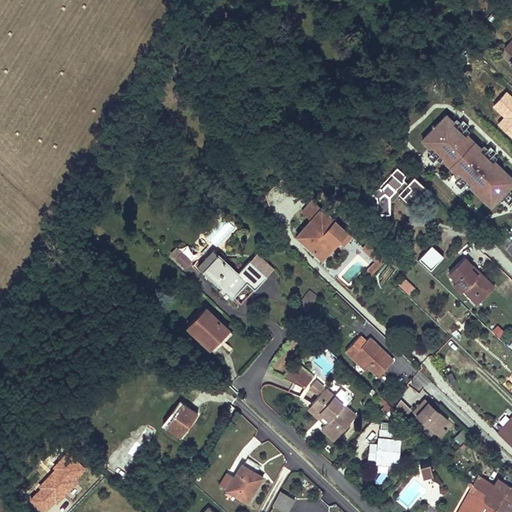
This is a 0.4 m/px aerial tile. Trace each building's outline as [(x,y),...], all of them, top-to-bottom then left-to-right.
[(511,184),(511,176),(446,113),(416,139),(489,209),(511,184)] [(379,188),(378,186),(372,193),(376,198),(377,213),(389,213),(389,200),(392,200),(399,194),(396,191),(401,186),(406,191),(402,196),(410,203),(425,187),(413,177),(407,183),(403,179),(405,175),(397,167),(390,174),(392,175),(379,188)] [(390,174),(378,186),(379,188),(392,175),(390,174)] [(296,236),(317,255),(325,247),(329,251),(338,240),(314,217),(308,222),(301,215),(295,223),(302,230),(296,236)] [(385,260),(367,244),(362,249),(376,262),(380,266),(385,260)] [(431,245),(418,257),(429,269),(442,256),(431,245)] [(325,247),(317,255),(321,259),(329,251),(325,247)] [(183,250),(176,256),(187,266),(191,262),(190,261),(193,259),(183,250)] [(214,250),(199,264),(203,268),(218,283),(216,286),(221,291),(224,289),(232,297),(247,282),(254,289),(266,276),(249,260),(245,265),(237,272),(217,254),(214,250)] [(256,253),(249,260),(266,276),(273,269),(256,253)] [(453,283),(461,291),(463,290),(464,288),(472,296),(475,293),(477,294),(482,299),(492,289),(485,283),(488,281),(479,272),(477,274),(470,267),(472,265),(464,257),(449,272),(456,280),(453,283)] [(370,277),(380,266),(376,262),(366,273),(370,277)] [(199,264),(196,267),(216,286),(218,283),(203,268),(199,264)] [(406,279),(400,285),(405,290),(411,284),(406,279)] [(488,281),(485,283),(492,289),(494,287),(488,281)] [(464,288),(463,290),(477,304),(482,299),(477,294),(475,293),(472,296),(464,288)] [(310,290),(301,302),(309,308),(318,296),(310,290)] [(187,326),(210,348),(228,329),(226,327),(229,324),(222,318),(220,320),(206,307),(187,326)] [(495,325),(492,333),(501,337),(505,329),(495,325)] [(228,329),(210,348),(214,351),(232,333),(228,329)] [(345,350),(351,356),(354,353),(366,365),(376,375),(392,360),(368,337),(364,340),(359,336),(345,350)] [(354,353),(351,356),(363,368),(366,365),(354,353)] [(304,388),(313,376),(295,361),(283,377),(304,388)] [(317,394),(323,387),(315,380),(308,387),(317,394)] [(402,394),(409,403),(419,396),(412,387),(402,394)] [(332,416),(327,421),(322,427),(334,438),(350,422),(343,416),(349,410),(325,389),(312,402),(326,414),(327,412),(332,416)] [(440,437),(453,426),(427,396),(410,410),(431,434),(435,431),(440,437)] [(181,400),(163,424),(177,435),(190,418),(193,420),(198,413),(181,400)] [(312,402),(309,406),(327,421),(332,416),(327,412),(326,414),(312,402)] [(349,410),(343,416),(350,422),(355,415),(349,410)] [(511,415),(497,432),(511,445),(511,415)] [(400,431),(380,429),(379,438),(399,440),(400,431)] [(461,444),(467,435),(460,430),(454,440),(461,444)] [(371,444),(369,456),(377,457),(376,461),(389,463),(390,459),(397,460),(399,440),(379,438),(378,445),(371,444)] [(429,462),(419,465),(423,477),(433,474),(429,462)] [(226,472),(218,485),(246,501),(262,476),(241,464),(234,477),(226,472)] [(473,494),(472,495),(496,508),(496,509),(501,511),(509,511),(511,509),(511,485),(497,477),(493,484),(482,478),(476,489),(473,494)] [(280,491),(273,504),(285,511),(294,500),(280,491)] [(469,492),(457,511),(462,511),(472,495),(473,494),(469,492)] [(480,511),(481,510),(484,511),(494,511),(496,509),(496,508),(472,495),(462,511),(480,511)] [(0,511),(9,511),(11,511),(0,499),(0,511)]
